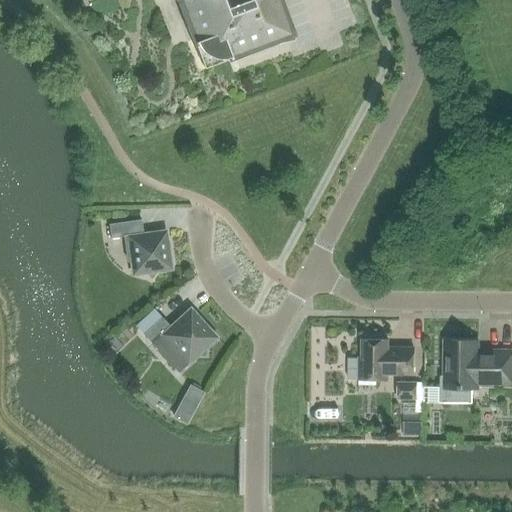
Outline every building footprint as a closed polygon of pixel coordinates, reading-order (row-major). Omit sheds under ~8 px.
[(176,0),(201,65),(289,32),(277,0),(176,0)] [(167,240),(157,232),(143,234),(141,220),(108,225),(110,239),(124,237),(127,261),(144,274),(151,279),(156,272),(171,270),(167,240)] [(221,274),(233,291),(244,283),(233,267),(221,274)] [(161,317),(143,334),(151,344),(178,373),(197,356),(205,356),(205,348),(217,338),(196,315),(183,314),(170,327),(161,317)] [(348,379),(358,379),(358,380),(387,380),(387,374),(413,374),(414,348),(388,348),(388,340),(362,340),(362,358),(359,358),(348,358),(348,379)] [(472,403),(473,389),(478,389),(478,384),(511,384),(511,352),(478,352),(478,341),(444,341),(443,375),(439,375),(439,403),(472,403)] [(396,382),(396,401),(415,401),(414,414),(423,414),(423,404),(423,388),(423,383),(396,382)]
